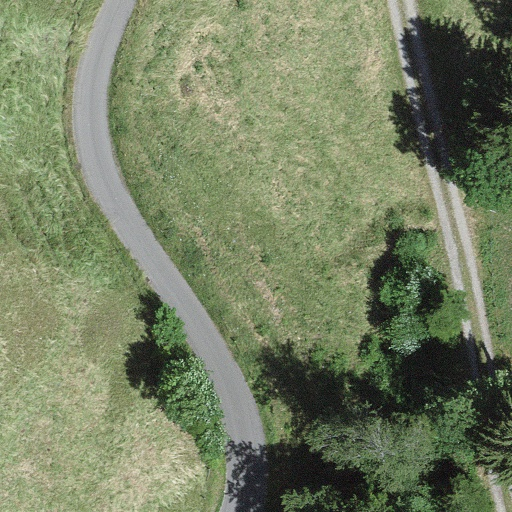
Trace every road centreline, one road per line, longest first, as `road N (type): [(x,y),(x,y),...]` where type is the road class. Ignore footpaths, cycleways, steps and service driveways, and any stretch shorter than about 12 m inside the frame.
road 1 (unclassified): [(124,0),(90,96),(97,157),(125,223),(247,410),(243,511)]
road 2 (track): [(511,482),(406,0)]
